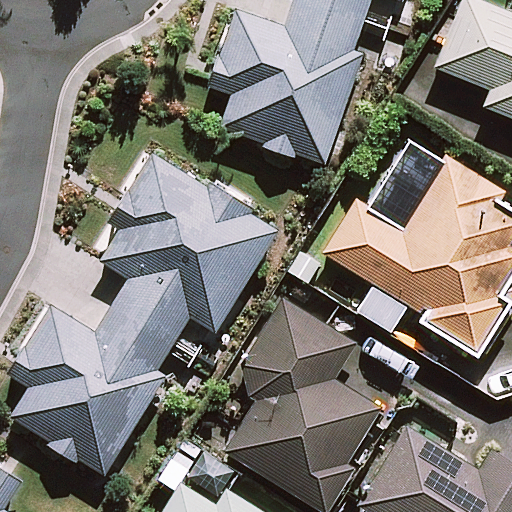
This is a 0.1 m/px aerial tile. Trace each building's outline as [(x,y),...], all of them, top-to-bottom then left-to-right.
[(227,129),(324,162),(361,55),(350,51),(367,0),(298,0),(289,29),(238,12),(213,83),(239,92),(227,129)] [(511,14),(475,0),(462,0),(436,68),(492,89),(485,106),(511,116),(511,14)] [(391,331),(407,305),(423,315),(421,320),(477,353),(509,300),(501,295),(511,276),(511,209),(503,204),(510,193),(411,134),(366,208),(356,202),(325,253),(378,285),(361,314),(391,331)] [(273,232),(153,157),(113,220),(128,230),(107,263),(132,279),(97,336),(54,309),(13,374),(35,388),(17,417),(107,473),(165,380),(150,371),(188,310),(214,326),(273,232)] [(356,342),(282,299),(243,368),(249,392),(258,399),(227,453),(324,509),(385,402),(338,374),(356,342)] [(446,437),(410,417),(359,505),(369,511),(511,511),(511,462),(492,451),(480,470),(440,447),(446,437)] [(0,511),(10,511),(4,508),(20,482),(0,469),(0,511)] [(263,511),(226,489),(216,506),(181,484),(163,511),(263,511)]
